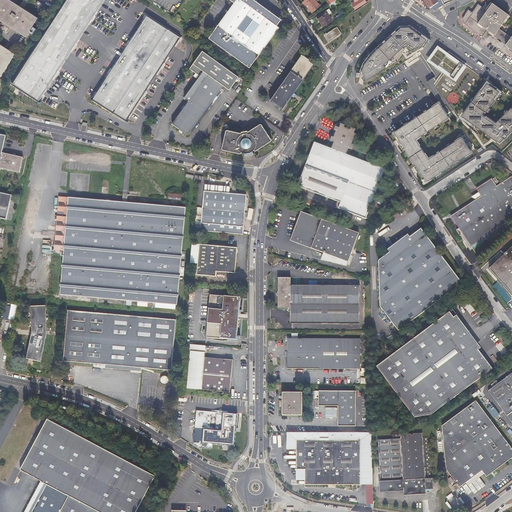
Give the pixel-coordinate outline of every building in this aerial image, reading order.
[(10,26),(26,36),(38,17),(24,8),(20,5),(11,0),(0,0),(0,20),(3,22),(10,26)] [(66,0),(13,86),(39,103),(41,100),(55,77),(58,72),(73,49),(76,44),(90,22),(93,17),(103,0),(66,0)] [(241,0),(236,0),(234,3),(209,38),(249,67),(278,27),(276,26),(241,0)] [(229,0),(234,3),(236,0),(241,0),(276,26),(280,20),(253,0),(229,0)] [(315,1),(314,0),(303,0),(301,2),(306,7),(308,6),(312,11),(319,5),(315,1)] [(354,10),(369,0),(352,0),(355,5),(352,6),(354,10)] [(434,10),(443,4),(441,0),(423,0),(428,8),(429,7),(431,10),(434,10)] [(508,16),(491,4),(489,8),(485,5),(481,9),(478,6),(472,14),(468,11),(462,20),(464,25),(486,40),(491,37),(511,52),(511,36),(510,40),(497,31),(508,16)] [(332,21),(326,11),(317,17),(323,27),(332,21)] [(95,98),(93,101),(127,122),(129,119),(143,96),(146,91),(161,68),(164,63),(178,40),(180,38),(146,16),(144,19),(130,42),(127,47),(112,70),(109,75),(95,97),(95,98)] [(412,24),(402,23),(376,45),(370,53),(361,70),(367,80),(387,67),(385,63),(391,59),(394,62),(399,59),(408,44),(414,48),(422,43),(425,45),(431,37),(412,24)] [(341,33),(337,27),(324,36),(328,42),(341,33)] [(7,49),(3,47),(0,44),(0,78),(15,54),(7,49)] [(467,66),(438,45),(436,48),(427,61),(456,82),(467,66)] [(190,68),(200,76),(185,97),(189,100),(173,123),(188,134),(224,85),(229,89),(239,76),(202,50),(190,68)] [(314,63),(302,54),(268,99),(281,108),(314,63)] [(456,84),(442,74),(435,87),(453,109),(478,75),(468,68),(456,84)] [(503,90),(488,79),(465,111),(468,114),(466,117),(501,142),(511,131),(511,106),(497,121),(486,113),(503,90)] [(448,116),(438,101),(392,132),(403,148),(404,147),(415,164),(414,165),(425,181),(469,152),(468,150),(470,148),(461,135),(428,157),(415,138),(448,116)] [(241,132),(227,129),(225,130),(222,147),(223,149),(240,153),(241,152),(242,151),(244,151),(246,152),(247,152),(249,151),(250,151),(252,150),(254,149),(254,150),(256,150),(271,140),(271,139),(262,124),(260,123),(248,131),(247,130),(241,131),(241,132)] [(349,206),(347,212),(366,219),(385,169),(346,155),(349,149),(352,150),(354,145),(352,145),(354,139),(356,140),(358,135),(355,134),(356,130),(351,128),(350,131),(344,128),(345,126),(341,124),(339,128),(335,127),(334,131),(336,132),(333,138),(331,137),(330,142),(333,143),(331,149),(314,143),(298,187),(341,203),(349,206)] [(0,135),(0,218),(7,220),(12,196),(0,193),(0,169),(19,173),(22,158),(1,154),(5,136),(0,135)] [(511,219),(511,176),(496,187),(491,179),(477,189),(482,196),(451,216),(459,228),(457,230),(460,236),(463,234),(472,247),(511,219)] [(246,195),(204,192),(201,231),(242,235),(246,195)] [(56,196),(53,231),(64,232),(62,246),(59,295),(175,305),(184,207),(56,196)] [(412,208),(408,202),(403,205),(407,211),(412,208)] [(339,209),(347,212),(349,206),(341,203),(339,209)] [(291,242),(302,213),(300,212),(289,241),(291,242)] [(323,253),(347,262),(357,234),(302,213),(291,242),(323,253)] [(421,229),(410,238),(390,253),(379,261),(379,306),(398,332),(462,283),(421,229)] [(64,232),(53,231),(52,245),(62,246),(64,232)] [(390,253),(410,238),(408,235),(388,251),(390,253)] [(201,245),(193,245),(191,264),(197,265),(196,276),(216,277),(216,272),(235,273),(237,248),(208,246),(209,241),(201,241),(201,245)] [(511,247),(504,255),(505,255),(490,269),(511,293),(511,247)] [(346,267),(347,262),(323,253),(321,258),(346,267)] [(291,279),(279,279),(279,292),(279,309),(291,309),(291,324),(360,324),(360,286),(291,286),(291,279)] [(237,318),(237,313),(238,297),(208,295),(205,337),(235,340),(237,318)] [(43,309),(31,309),(31,334),(26,358),(38,361),(43,340),(44,334),(43,309)] [(62,362),(104,366),(141,368),(171,371),(175,321),(66,312),(62,362)] [(479,350),(455,318),(450,312),(378,368),(416,418),(432,416),(494,369),(479,350)] [(457,316),(455,318),(479,350),(482,348),(457,316)] [(360,338),(288,338),(288,368),(360,368),(360,338)] [(205,351),(206,344),(192,343),(191,350),(205,351)] [(205,351),(191,350),(188,388),(229,392),(232,360),(204,357),(205,351)] [(511,407),(511,373),(489,391),(511,422),(511,408),(511,407)] [(168,383),(169,381),(169,380),(168,379),(167,377),(166,377),(165,376),(163,376),(161,376),(161,377),(160,377),(159,379),(158,380),(158,381),(159,383),(159,384),(160,385),(162,386),(164,386),(166,386),(166,385),(167,385),(168,383)] [(357,391),(320,391),(319,398),(319,406),(330,406),(339,406),(339,418),(339,426),(356,426),(357,391)] [(303,393),(283,393),(283,415),(303,416),(303,393)] [(511,459),(511,448),(476,402),(442,428),(446,471),(457,486),(454,488),(457,492),(483,472),(488,478),(511,459)] [(494,418),(500,415),(493,404),(488,408),(494,418)] [(330,418),(339,418),(339,406),(330,406),(330,418)] [(196,410),(194,428),(203,429),(202,443),(234,446),(237,414),(196,410)] [(97,511),(135,511),(154,477),(47,420),(20,471),(40,482),(47,485),(97,511)] [(203,429),(194,428),(193,442),(202,443),(203,429)] [(392,439),(378,440),(380,491),(401,489),(405,493),(423,492),(423,488),(431,487),(428,437),(422,438),(422,434),(392,435),(392,439)] [(360,441),(297,440),(296,470),(304,469),(305,480),(304,485),(360,486),(360,441)] [(297,481),(305,480),(304,469),(296,470),(297,481)] [(32,511),(47,485),(40,482),(24,511),(32,511)] [(97,511),(47,485),(32,511),(97,511)]
